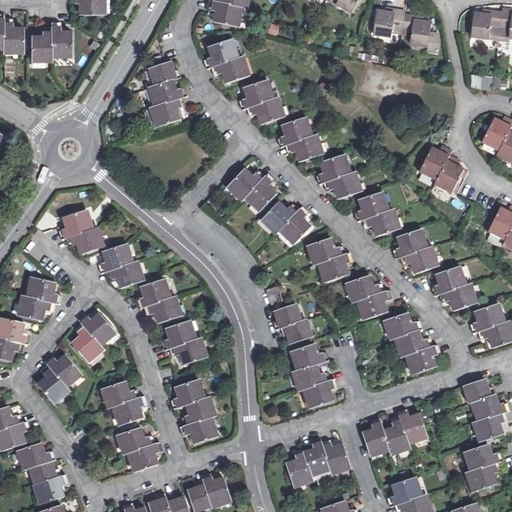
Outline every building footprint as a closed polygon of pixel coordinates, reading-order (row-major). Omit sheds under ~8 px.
[(72,0),(73,3),(81,2),(81,14),(103,14),(103,3),(106,3),(105,0),(72,0)] [(247,0),(215,0),(215,3),(211,2),(209,11),(217,13),(215,24),(237,29),(239,17),(241,18),(243,9),(247,10),(249,1),(247,0)] [(341,0),(340,3),(348,7),(346,10),(354,14),(361,0),(341,0)] [(496,8),(496,22),(495,38),(504,39),(505,32),(505,28),(511,28),(511,9),(507,9),(507,5),(497,4),(496,8)] [(392,29),(394,23),(394,19),(404,20),(406,10),(407,7),(396,5),(395,9),(385,7),(379,6),(375,30),(383,31),(384,27),(392,29)] [(486,12),(474,11),(467,11),(466,33),(477,34),(477,37),(486,38),(486,22),(496,22),(496,8),(486,7),(486,12)] [(416,16),(416,12),(406,10),(404,20),(404,24),(413,26),(412,37),(422,39),(422,43),(430,44),(429,49),(441,50),(443,41),(441,30),(432,29),(434,18),(427,17),(416,16)] [(0,47),(5,47),(5,53),(14,53),(14,50),(25,50),(25,27),(14,27),(14,19),(5,19),(5,14),(0,14),(0,47)] [(33,36),(33,59),(43,59),(43,61),(53,61),(53,56),(62,57),(61,54),(73,54),(73,31),(62,31),(62,23),(53,22),(53,28),(44,28),(44,36),(33,36)] [(486,38),(495,38),(496,22),(486,22),(486,38)] [(268,34),(277,37),(280,27),(271,25),(268,34)] [(239,60),(236,52),(234,53),(230,42),(210,49),(213,59),(205,62),(208,70),(212,69),(215,77),(223,75),(226,85),(248,78),(245,68),(247,67),(244,58),(239,60)] [(151,70),(156,87),(153,88),(156,99),(154,99),(156,108),(151,109),(154,118),(157,117),(161,128),(182,120),(179,110),(187,107),(184,99),(188,98),(185,89),(177,91),(174,81),(182,79),(179,70),(173,72),(171,64),(151,70)] [(491,73),(481,72),(480,86),(490,86),(491,73)] [(326,81),(320,87),(327,94),(333,88),(326,81)] [(275,101),(272,92),(270,93),(267,83),(245,90),(248,101),(241,103),(243,111),(248,110),(251,118),(259,116),(262,126),(283,119),(280,108),(282,108),(280,100),(275,101)] [(154,99),(150,89),(145,90),(151,109),(156,108),(154,99)] [(154,118),(151,109),(146,111),(153,130),(158,129),(154,118)] [(511,120),(508,119),(506,123),(495,119),(483,146),(499,153),(497,157),(511,163),(511,120)] [(313,137),(310,129),(308,130),(305,120),(283,127),(287,137),(279,140),(282,148),(286,147),(289,155),(297,152),(301,163),(321,156),(318,146),(320,145),(317,136),(313,137)] [(459,160),(450,156),(453,151),(445,147),(443,152),(432,147),(420,173),(437,182),(435,186),(453,195),(465,169),(456,165),(459,160)] [(352,175),(350,167),(347,168),(343,157),(323,164),(326,174),(318,177),(320,185),(325,184),(328,192),(336,190),(339,201),(360,194),(357,183),(359,182),(356,173),(352,175)] [(246,171),(231,186),(239,195),(237,196),(243,202),(246,199),(253,205),(255,204),(262,211),(278,195),(270,187),(277,180),(270,174),(266,178),(260,172),(254,178),(246,171)] [(239,195),(231,186),(229,188),(237,196),(239,195)] [(390,212),(387,204),(385,205),(382,195),(361,201),(364,212),(357,214),(359,223),(364,221),(367,230),(374,227),(378,238),(399,231),(396,220),(398,219),(396,211),(390,212)] [(280,203),(264,219),(272,227),(270,230),(277,235),(280,232),(287,238),(288,236),(297,243),(312,227),(305,220),(310,214),(304,208),(300,211),(294,205),(288,211),(280,203)] [(255,204),(253,205),(261,213),(262,211),(255,204)] [(511,212),(502,208),(489,233),(506,242),(504,246),(511,250),(511,212)] [(95,231),(91,222),(89,223),(85,213),(65,219),(68,230),(60,233),(62,241),(67,239),(70,248),(79,245),(82,255),(103,249),(99,238),(102,238),(99,230),(95,231)] [(272,227),(264,219),(262,222),(270,230),(272,227)] [(428,249),(426,241),(424,242),(420,231),(399,238),(402,248),(394,251),(397,260),(401,258),(404,267),(413,265),(416,275),(437,268),(434,258),(436,257),(433,248),(428,249)] [(288,236),(287,238),(295,245),(297,243),(288,236)] [(332,240),(311,247),(314,257),(312,257),(315,267),(320,265),(322,272),(325,271),(329,282),(350,275),(347,265),(354,262),(351,254),(347,256),(344,247),(336,250),(332,240)] [(125,247),(105,253),(105,254),(108,264),(100,266),(102,274),(107,273),(110,281),(118,279),(122,290),(142,283),(139,272),(141,272),(138,263),(135,264),(132,256),(129,257),(125,247)] [(467,287),(464,279),(462,279),(458,269),(437,276),(441,286),(433,289),(436,297),(440,296),(443,304),(451,302),(454,311),(475,305),(472,295),(474,294),(471,286),(467,287)] [(371,277),(350,284),(353,294),(350,295),(354,304),(358,303),(361,310),(364,309),(367,320),(388,313),(385,302),(393,300),(390,292),(385,294),(383,285),(374,287),(371,277)] [(57,285),(35,280),(33,291),(31,290),(28,298),(23,297),(22,306),(24,307),(22,317),(44,322),(46,312),(55,314),(56,304),(61,305),(63,297),(54,295),(57,285)] [(173,299),(169,290),(167,291),(163,281),(142,287),(143,288),(146,298),(137,301),(141,310),(144,309),(148,317),(156,315),(160,325),(181,318),(177,308),(180,307),(177,298),(173,299)] [(267,292),(272,305),(283,302),(278,288),(267,292)] [(307,320),(303,322),(298,306),(276,313),(279,321),(275,323),(277,331),(281,329),(284,337),(289,336),(292,345),(313,338),(307,320)] [(506,324),(503,315),(501,316),(498,306),(477,313),(480,323),(472,326),(474,334),(479,333),(482,341),(490,339),(493,349),(511,343),(511,335),(511,332),(511,331),(511,327),(510,323),(506,324)] [(409,315),(387,322),(391,332),(389,333),(392,341),(396,339),(399,338),(402,349),(400,350),(403,358),(407,357),(410,365),(412,364),(416,375),(437,367),(434,357),(442,355),(439,346),(434,348),(431,339),(424,341),(420,331),(423,330),(421,322),(412,325),(409,315)] [(74,346),(89,362),(97,355),(98,357),(105,351),(102,347),(109,342),(107,340),(116,333),(101,316),(93,322),(87,316),(80,322),(83,326),(76,332),(82,338),(74,346)] [(24,325),(3,320),(1,331),(0,330),(0,359),(12,362),(14,352),(23,353),(24,345),(29,345),(31,338),(22,336),(24,325)] [(198,342),(194,332),(192,332),(189,322),(168,329),(171,340),(163,342),(166,352),(170,351),(173,358),(182,356),(185,366),(206,359),(202,349),(204,348),(202,340),(198,342)] [(107,340),(109,342),(118,334),(116,333),(107,340)] [(316,345),(294,352),(298,363),(296,363),(298,372),(296,372),(300,383),(297,384),(300,392),(304,391),(307,400),(310,399),(313,409),(334,402),(331,391),(339,388),(336,380),(332,381),(329,373),(321,375),(317,366),(330,361),(328,353),(319,356),(316,345)] [(97,355),(89,362),(90,364),(98,357),(97,355)] [(40,385),(54,403),(63,397),(64,398),(71,393),(68,389),(74,384),(72,382),(81,374),(68,357),(59,364),(53,358),(47,362),(50,366),(43,372),(48,379),(40,385)] [(72,382),(74,384),(83,376),(81,374),(72,382)] [(464,387),(465,387),(471,404),(473,404),(476,403),(479,413),(477,414),(479,422),(474,424),(477,432),(480,431),(483,442),(504,435),(501,425),(510,422),(507,413),(511,412),(508,403),(500,405),(494,387),(489,389),(486,380),(464,387)] [(206,400),(204,391),(201,392),(198,381),(177,388),(180,398),(172,401),(175,410),(188,406),(191,416),(183,419),(186,427),(181,429),(184,438),(192,435),(196,445),(216,438),(213,428),(215,428),(212,419),(217,417),(215,409),(212,409),(209,400),(206,400)] [(127,384),(106,391),(110,402),(107,402),(109,410),(113,409),(115,408),(119,417),(117,417),(120,427),(144,419),(141,410),(150,406),(147,398),(141,400),(139,392),(131,394),(127,384)] [(63,397),(54,403),(55,405),(64,398),(63,397)] [(9,409),(0,411),(0,442),(2,442),(5,452),(26,444),(23,434),(31,432),(29,424),(24,425),(21,416),(12,419),(9,409)] [(374,430),(364,433),(371,455),(382,451),(383,454),(391,451),(392,453),(403,450),(404,452),(412,449),(411,445),(419,442),(418,440),(429,436),(421,415),(410,419),(407,411),(400,413),(401,418),(393,421),(395,429),(385,432),(381,419),(372,423),(374,430)] [(142,430),(121,437),(124,447),(122,447),(125,456),(129,455),(132,463),(134,462),(138,472),(159,465),(156,456),(164,453),(161,445),(156,446),(153,438),(145,440),(142,430)] [(287,464),(295,486),(305,482),(306,484),(313,482),(312,477),(311,475),(323,471),(323,473),(332,471),(333,475),(342,472),(341,470),(351,467),(344,445),(334,448),(331,440),(323,443),(321,439),(312,442),(315,450),(304,454),(303,450),(295,452),(298,461),(287,464)] [(42,445),(21,452),(24,462),(22,463),(25,472),(31,470),(37,487),(35,487),(38,495),(40,494),(43,505),(64,498),(61,488),(70,485),(67,477),(62,478),(59,470),(55,471),(53,463),(57,461),(54,453),(46,456),(42,445)] [(489,445),(467,452),(471,463),(469,463),(471,472),(467,474),(470,482),(472,481),(476,492),(497,485),(494,475),(502,472),(499,463),(504,462),(501,453),(492,455),(489,445)] [(383,454),(372,457),(373,462),(393,455),(392,453),(391,451),(383,454)] [(312,477),(313,482),(333,475),(332,471),(323,473),(312,477)] [(203,478),(204,482),(196,485),(197,489),(189,493),(195,511),(199,511),(213,507),(214,509),(222,507),(221,504),(232,501),(225,480),(215,484),(211,475),(203,478)] [(415,478),(393,485),(397,496),(389,499),(392,507),(396,506),(397,511),(405,511),(407,511),(430,511),(428,504),(431,504),(428,496),(424,497),(421,488),(418,489),(415,478)] [(167,500),(165,495),(157,497),(159,503),(150,506),(152,511),(189,511),(185,499),(177,502),(176,497),(167,500)] [(345,501),(325,508),(326,511),(358,511),(357,509),(349,511),(345,501)]
